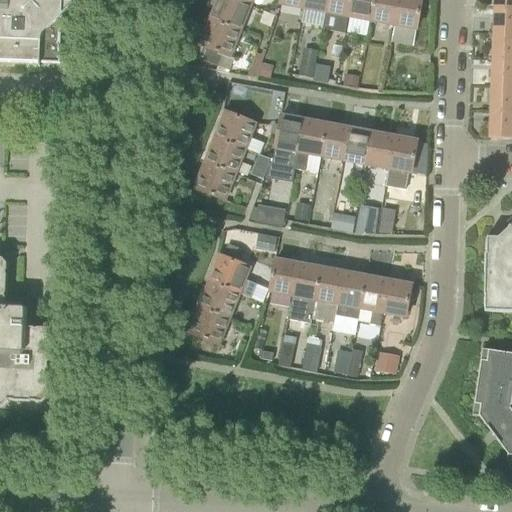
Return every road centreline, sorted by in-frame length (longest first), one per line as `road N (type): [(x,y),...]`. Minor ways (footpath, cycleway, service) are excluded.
road 1 (residential): [(123,504),(141,0)]
road 2 (residential): [(381,511),(390,455),(440,334),(450,157)]
road 3 (residential): [(287,511),(123,504)]
road 4 (residential): [(450,157),(455,0)]
road 5 (residential): [(123,504),(0,500)]
